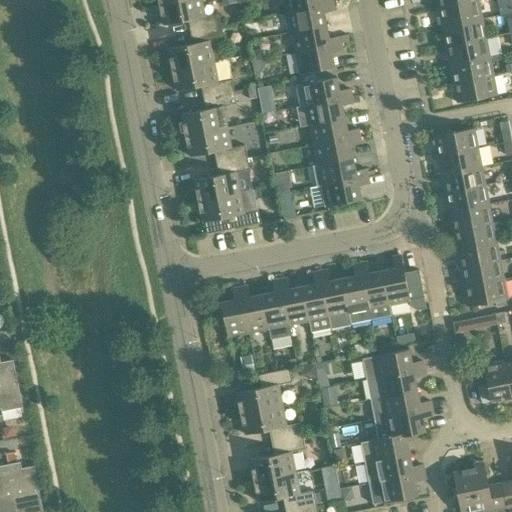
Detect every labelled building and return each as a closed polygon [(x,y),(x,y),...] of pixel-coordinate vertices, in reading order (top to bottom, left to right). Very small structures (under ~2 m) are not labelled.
[(202,0),(182,0),(161,4),(165,26),(195,20),(197,31),(222,26),(220,14),(206,17),(202,0)] [(285,0),(288,13),(334,4),(333,0),(285,0)] [(479,0),(439,8),(442,27),(482,19),(479,0)] [(334,4),(288,13),(291,33),(327,26),(324,13),(335,10),(334,4)] [(482,19),(442,27),(446,45),(486,37),(482,19)] [(200,43),(169,49),(173,70),(215,62),(222,60),(218,40),(224,39),(222,26),(197,31),(200,43)] [(327,26),(291,33),(295,53),(342,43),(340,36),(329,38),(327,26)] [(486,37),(446,45),(449,64),(489,56),(486,37)] [(342,43),(295,53),(300,74),(335,67),(332,53),(343,51),(342,43)] [(489,56),(449,64),(453,83),(493,75),(489,56)] [(215,62),(173,70),(178,91),(208,85),(210,97),(235,92),(233,80),(219,83),(215,62)] [(493,75),(453,83),(457,102),(497,95),(493,75)] [(337,77),(302,84),(306,105),(352,96),(351,89),(340,91),(337,77)] [(213,109),(182,115),(186,136),(228,128),(224,107),(237,104),(235,92),(210,97),(213,109)] [(352,96),(306,105),(310,125),(345,118),(342,106),(354,103),(352,96)] [(262,114),(276,112),(274,104),(261,106),(262,114)] [(345,118),(310,125),(314,145),(360,136),(359,129),(347,131),(345,118)] [(511,134),(509,120),(501,121),(505,142),(511,140),(511,134)] [(228,128),(186,136),(191,157),(221,151),(223,162),(248,158),(245,146),(232,148),(228,128)] [(473,128),(434,135),(438,155),(477,147),(473,128)] [(360,136),(314,145),(318,166),(353,159),(350,146),(361,143),(360,136)] [(477,147),(438,155),(441,173),(481,166),(477,147)] [(225,174),(195,180),(199,202),(241,194),(237,173),(250,170),(248,158),(223,162),(225,174)] [(353,159),(318,166),(322,185),(368,176),(366,169),(355,171),(353,159)] [(481,166),(441,173),(445,193),(485,185),(481,166)] [(322,185),(310,188),(314,208),(326,206),(326,207),(361,200),(358,185),(369,183),(368,176),(322,185)] [(485,185),(445,193),(449,212),(488,204),(485,185)] [(241,194),(199,202),(203,223),(234,217),(236,228),(260,223),(258,211),(245,214),(241,194)] [(488,204),(449,212),(453,230),(492,223),(488,204)] [(492,223),(453,230),(456,249),(496,241),(492,223)] [(496,241),(456,249),(460,268),(499,260),(496,241)] [(395,267),(382,270),(389,305),(390,305),(409,301),(410,305),(417,310),(426,308),(419,269),(405,272),(401,255),(393,257),(395,267)] [(499,260),(460,268),(464,287),(503,279),(499,260)] [(367,262),(360,263),(371,319),(392,315),(390,305),(389,305),(382,270),(369,273),(367,262)] [(355,275),(342,278),(351,323),(371,319),(360,263),(353,265),(355,275)] [(327,270),(320,272),(331,329),(332,329),(351,325),(351,323),(342,278),(329,281),(327,270)] [(315,284),(302,286),(309,321),(311,333),(331,329),(320,272),(313,273),(315,284)] [(287,278),(280,280),(289,325),(309,321),(302,286),(289,289),(287,278)] [(503,279),(464,287),(468,306),(507,298),(503,279)] [(275,292),(262,294),(269,329),(271,340),(291,336),(289,325),(280,280),(273,281),(275,292)] [(247,286),(240,288),(249,333),(269,329),(262,294),(249,297),(247,286)] [(235,300),(221,303),(228,338),(249,333),(240,288),(233,289),(235,300)] [(503,312),(494,314),(496,324),(505,322),(503,312)] [(494,314),(486,315),(488,326),(496,324),(494,314)] [(374,356),(362,358),(366,379),(424,368),(422,360),(411,362),(408,349),(374,356)] [(241,357),(243,370),(254,368),(251,355),(241,357)] [(0,410),(20,406),(22,414),(24,414),(13,360),(0,363),(0,410)] [(504,360),(483,364),(491,402),(511,397),(504,360)] [(313,365),(301,367),(303,375),(308,379),(316,377),(313,365)] [(424,368),(366,379),(370,399),(382,397),(417,390),(414,377),(425,374),(424,368)] [(267,387),(237,393),(241,414),(283,405),(279,385),(292,382),(290,369),(264,374),(267,387)] [(329,386),(326,373),(318,375),(320,388),(329,386)] [(320,388),(322,397),(336,394),(334,385),(329,386),(320,388)] [(382,397),(370,399),(374,419),(432,407),(430,400),(419,402),(417,390),(382,397)] [(283,405),(241,414),(245,435),(275,429),(278,442),(303,437),(301,424),(287,427),(283,405)] [(432,407),(374,419),(378,438),(390,436),(390,438),(416,432),(417,434),(425,432),(422,417),(433,414),(432,407)] [(4,429),(6,439),(16,437),(15,431),(10,427),(4,429)] [(378,438),(361,442),(365,464),(409,455),(407,442),(418,440),(417,434),(416,432),(390,438),(390,436),(378,438)] [(338,433),(328,434),(331,448),(340,446),(338,433)] [(280,454),(250,460),(254,481),(296,473),(292,453),(306,450),(303,437),(278,442),(280,454)] [(333,449),(336,461),(344,460),(341,447),(333,449)] [(409,455),(365,464),(369,484),(424,473),(423,465),(412,467),(409,455)] [(511,461),(511,483),(503,485),(508,511),(511,511),(511,461)] [(16,463),(8,464),(17,511),(37,511),(41,511),(42,511),(34,466),(17,469),(16,463)] [(0,467),(1,472),(0,472),(0,511),(17,511),(8,464),(0,465),(0,467)] [(484,467),(454,473),(461,511),(504,511),(499,484),(488,486),(484,467)] [(296,473),(254,481),(259,503),(289,497),(291,509),(317,504),(314,492),(300,494),(296,473)] [(369,484),(367,485),(371,504),(383,502),(383,503),(418,496),(415,482),(426,480),(424,473),(369,484)]
